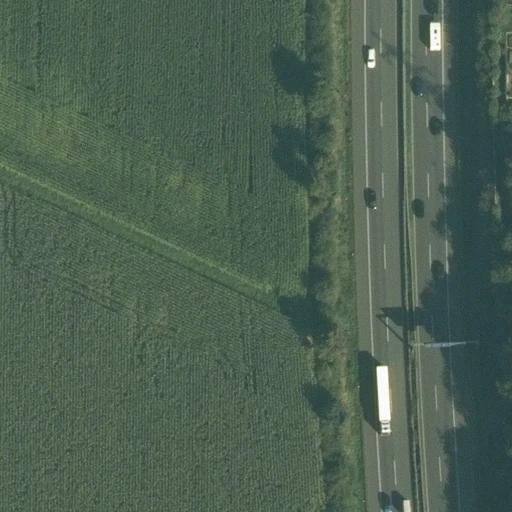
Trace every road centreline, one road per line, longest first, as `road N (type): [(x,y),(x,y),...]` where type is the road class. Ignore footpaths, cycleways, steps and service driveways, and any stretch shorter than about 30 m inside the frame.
road 1 (motorway): [(448,511),(431,222),(430,0)]
road 2 (motorway): [(383,0),(401,511)]
road 3 (track): [(0,173),(318,317)]
